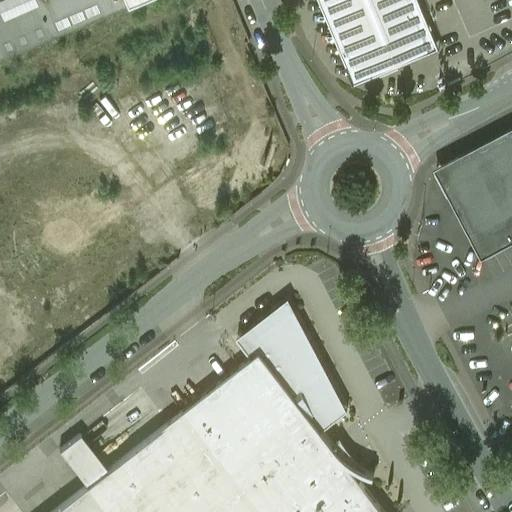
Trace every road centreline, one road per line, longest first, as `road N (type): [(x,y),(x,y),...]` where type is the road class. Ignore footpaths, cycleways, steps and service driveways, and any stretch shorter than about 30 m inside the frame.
road 1 (residential): [(314,210),(250,241),(0,433)]
road 2 (tertiary): [(510,511),(369,233)]
road 3 (tertiary): [(333,148),(260,0)]
road 4 (residential): [(392,159),(511,95)]
